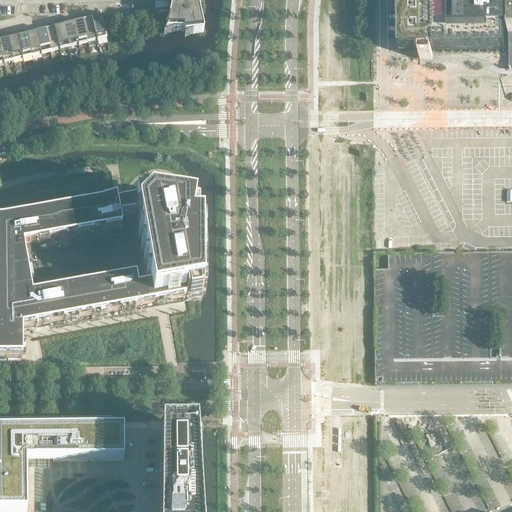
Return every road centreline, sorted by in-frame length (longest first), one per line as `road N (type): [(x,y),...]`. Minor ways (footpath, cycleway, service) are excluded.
road 1 (secondary): [(294,396),(293,124)]
road 2 (secondary): [(247,131),(257,394)]
road 3 (unclassified): [(0,408),(236,403),(257,394)]
road 4 (unclassified): [(257,394),(236,386),(0,382)]
road 5 (unclassified): [(0,149),(112,126),(191,124)]
road 6 (secondary): [(293,124),(293,0)]
